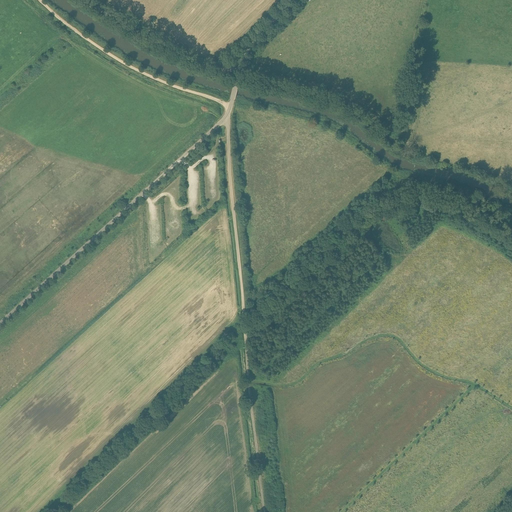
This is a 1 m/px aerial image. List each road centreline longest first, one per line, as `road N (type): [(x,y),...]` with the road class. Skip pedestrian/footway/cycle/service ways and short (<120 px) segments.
road 1 (unclassified): [(262,511),(227,115)]
road 2 (unclassified): [(0,323),(227,115)]
road 3 (track): [(229,108),(117,59),(38,0)]
road 4 (unclassified): [(239,70),(193,61),(79,0)]
road 5 (track): [(395,144),(346,108),(238,75)]
